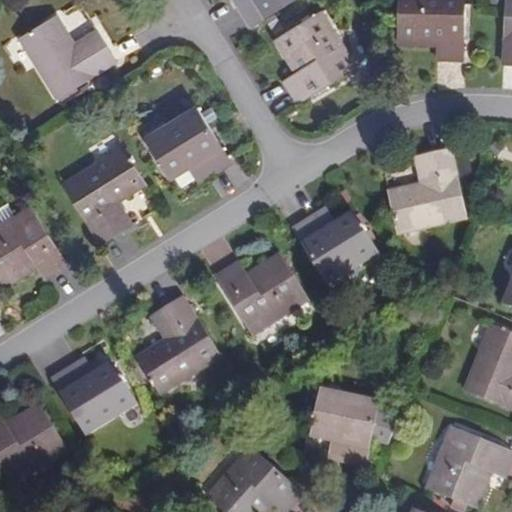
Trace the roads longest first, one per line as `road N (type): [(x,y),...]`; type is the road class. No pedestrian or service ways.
road 1 (residential): [(286,175),(0,356)]
road 2 (residential): [(511,112),(446,108),(389,122),(286,175)]
road 3 (residential): [(286,175),(188,16)]
